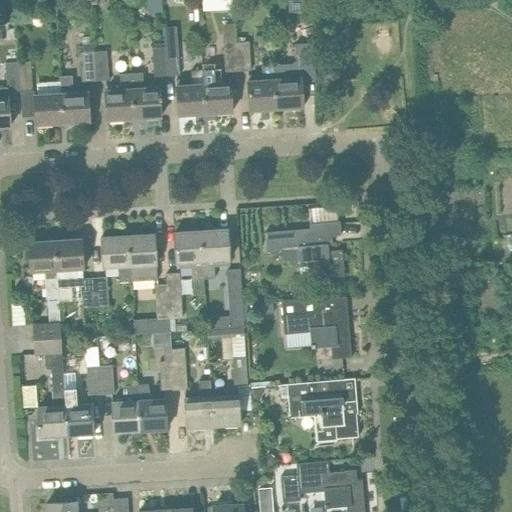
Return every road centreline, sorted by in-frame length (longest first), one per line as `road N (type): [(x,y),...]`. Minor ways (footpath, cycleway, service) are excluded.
road 1 (residential): [(0,165),(348,141),(373,146),(381,170)]
road 2 (residential): [(410,511),(381,170)]
road 3 (residential): [(14,479),(208,468),(234,455)]
